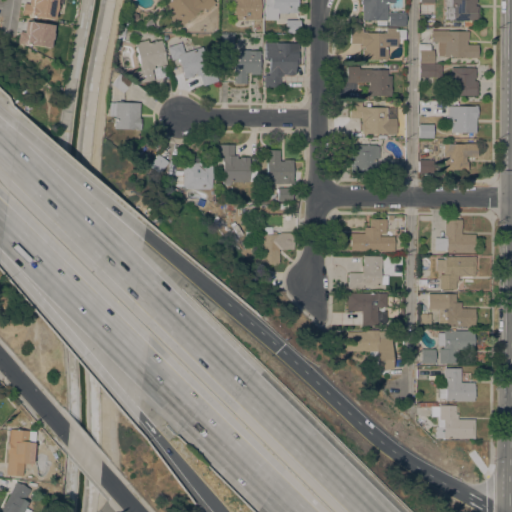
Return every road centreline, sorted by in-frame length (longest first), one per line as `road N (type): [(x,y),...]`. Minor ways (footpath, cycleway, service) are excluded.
road 1 (motorway): [(375,511),(140,281)]
road 2 (residential): [(318,0),(316,194),(306,284)]
road 3 (motorway): [(499,511),(414,463),(282,349)]
road 4 (motorway): [(147,364),(301,511)]
road 5 (motorway): [(1,256),(140,412)]
road 6 (motorway): [(8,221),(147,364)]
road 7 (residential): [(511,195),(316,194)]
road 8 (motorway): [(140,281),(14,161)]
road 9 (motorway): [(145,233),(20,127)]
road 10 (residential): [(317,117),(179,116)]
road 11 (motorway): [(140,412),(221,511)]
